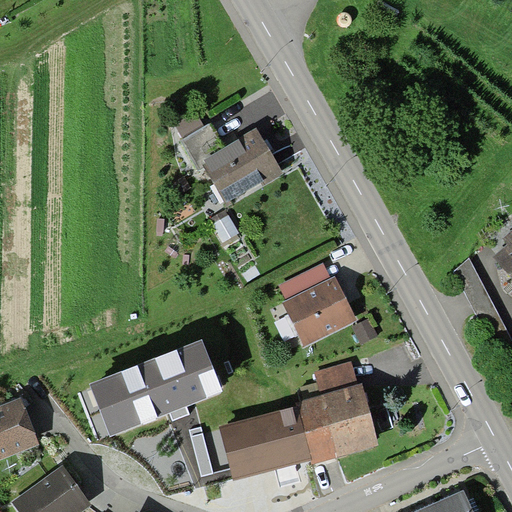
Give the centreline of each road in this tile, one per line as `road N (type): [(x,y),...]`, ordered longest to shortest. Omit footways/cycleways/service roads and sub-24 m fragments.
road 1 (secondary): [(250,0),(496,438)]
road 2 (residential): [(496,438),(324,511)]
